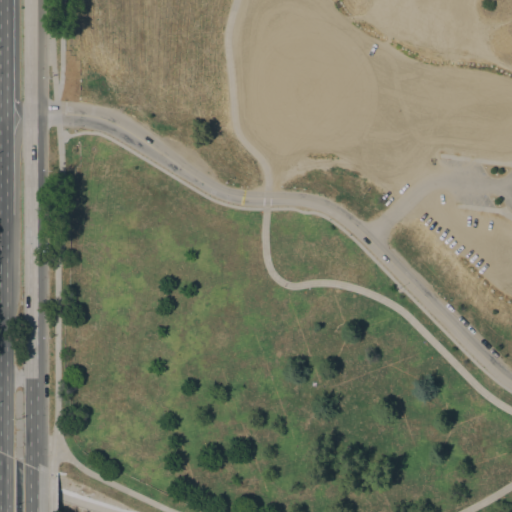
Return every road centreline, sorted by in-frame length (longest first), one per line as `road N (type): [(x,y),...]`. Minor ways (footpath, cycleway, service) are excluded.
road 1 (residential): [(2,115),(95,116),(227,194),(320,204),(366,238),(511,382)]
road 2 (primary): [(31,461),(33,0)]
road 3 (primary): [(2,213),(2,446)]
